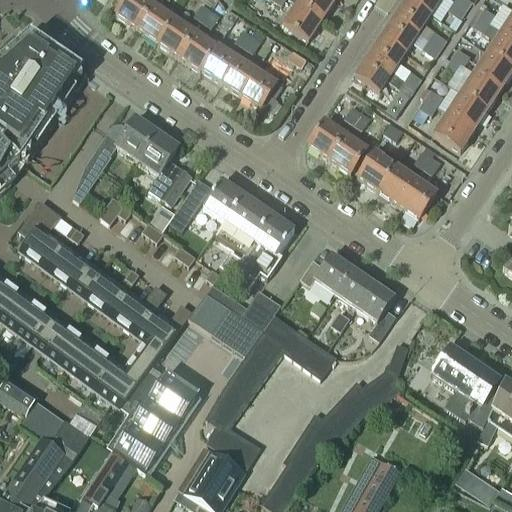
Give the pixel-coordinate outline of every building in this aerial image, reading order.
[(135,35),(152,11),(136,0),(127,0),(114,21),(135,35)] [(281,14),(287,4),(281,0),(270,0),(267,5),(281,14)] [(321,27),(322,26),(335,6),(326,0),(303,0),(296,11),(321,27)] [(429,23),(430,21),(443,2),(441,1),(440,0),(408,0),(404,6),(429,23)] [(465,16),(471,8),(459,0),(453,9),(465,16)] [(417,41),(429,23),(404,6),(392,25),(417,41)] [(459,25),(465,16),(453,9),(447,18),(459,25)] [(156,50),(173,25),(152,11),(135,35),(156,50)] [(192,25),(200,30),(209,16),(201,11),(192,25)] [(307,49),(321,27),(296,11),(282,32),(307,49)] [(219,23),(209,16),(200,30),(210,36),(219,23)] [(483,16),(478,24),(489,32),(490,32),(496,24),(483,16)] [(511,46),(511,20),(505,31),(500,39),(511,46)] [(511,75),(511,46),(500,39),(490,32),(489,32),(478,24),(472,33),(494,47),(487,59),(511,75)] [(177,64),(194,39),(173,25),(156,50),(177,64)] [(392,25),(379,45),(404,61),(417,41),(392,25)] [(255,35),(251,42),(242,56),(252,62),(265,41),(255,35)] [(233,50),(242,56),(251,42),(242,37),(233,50)] [(199,79),(200,77),(215,53),(194,39),(177,64),(199,79)] [(433,39),(427,48),(428,48),(439,56),(445,47),(434,39),(433,39)] [(88,86),(80,81),(81,80),(29,44),(0,69),(0,155),(6,162),(24,173),(84,85),(87,87),(88,86)] [(379,45),(366,64),(391,80),(404,61),(379,45)] [(434,64),(439,56),(428,48),(427,48),(422,57),(434,64)] [(220,90),(236,65),(216,52),(215,53),(200,77),(220,90)] [(463,73),(469,64),(456,56),(451,65),(463,73)] [(500,97),(511,79),(511,75),(487,59),(473,80),(500,97)] [(291,60),(286,68),(300,77),(305,69),(291,60)] [(402,87),(391,80),(366,64),(353,84),(378,100),(386,88),(408,103),(414,94),(402,87)] [(239,102),(255,77),(236,65),(220,90),(239,102)] [(457,82),(463,74),(463,73),(451,65),(445,74),(457,82)] [(260,115),(275,90),(255,77),(239,102),(260,115)] [(414,94),(420,86),(408,78),(402,87),(414,94)] [(487,118),(500,98),(500,97),(473,80),(460,100),(487,118)] [(437,114),(442,105),(430,97),(424,105),(437,114)] [(473,138),(486,119),(487,118),(460,100),(446,120),(473,138)] [(424,105),(407,132),(419,140),(437,114),(424,105)] [(352,131),(360,119),(352,114),(344,126),(352,131)] [(361,137),(369,125),(360,119),(352,131),(361,137)] [(459,159),(473,138),(446,120),(433,141),(459,159)] [(117,154),(137,168),(156,141),(155,139),(156,137),(147,131),(146,133),(135,126),(128,136),(121,132),(114,132),(112,133),(83,175),(71,205),(79,209),(116,153),(117,154)] [(328,166),(345,142),(324,127),(307,152),(328,166)] [(395,148),(401,139),(388,131),(382,140),(395,148)] [(156,141),(137,168),(158,183),(148,196),(158,204),(169,211),(189,183),(178,175),(178,176),(168,169),(177,155),(167,148),(169,145),(160,139),(158,142),(156,141)] [(366,156),(345,142),(328,166),(349,181),(366,156)] [(377,200),(395,173),(400,166),(379,152),(356,186),(377,200)] [(423,177),(431,164),(422,158),(414,170),(423,177)] [(423,177),(416,187),(397,214),(418,227),(436,201),(423,192),(430,182),(431,183),(439,170),(431,164),(423,177)] [(397,214),(416,187),(395,173),(377,200),(397,214)] [(294,238),(245,205),(221,188),(202,215),(224,230),(214,244),(242,263),(239,268),(229,261),(219,275),(234,285),(231,289),(247,300),(258,282),(266,287),(281,265),(277,262),(294,238)] [(186,204),(198,212),(208,197),(196,189),(186,204)] [(112,204),(97,224),(109,232),(117,222),(123,213),(112,204)] [(40,210),(28,226),(18,239),(27,246),(18,259),(45,278),(63,252),(47,240),(59,224),(40,210)] [(123,213),(117,222),(124,228),(131,219),(123,213)] [(161,213),(149,230),(161,239),(173,221),(161,213)] [(147,230),(140,240),(148,245),(155,236),(147,230)] [(76,236),(68,245),(77,251),(83,242),(76,236)] [(155,236),(148,245),(156,251),(162,242),(155,236)] [(63,252),(45,278),(70,297),(80,284),(89,290),(98,277),(63,252)] [(179,254),(172,263),(180,268),(187,259),(179,254)] [(187,259),(180,268),(188,274),(194,265),(187,259)] [(511,260),(501,277),(511,284),(511,260)] [(351,277),(341,270),(342,267),(330,262),(321,275),(312,268),(299,287),(308,294),(313,288),(334,302),(352,277),(351,277)] [(130,276),(123,285),(132,291),(138,282),(130,276)] [(80,284),(70,297),(107,323),(125,297),(98,277),(89,290),(80,284)] [(211,277),(204,286),(212,292),(219,283),(211,277)] [(355,316),(372,291),(363,284),(364,282),(352,277),(334,302),(355,316)] [(0,285),(0,284),(0,330),(4,333),(26,304),(0,285)] [(377,350),(394,325),(384,319),(393,306),(384,299),(385,296),(373,291),(372,291),(355,316),(376,331),(367,343),(377,350)] [(245,315),(212,292),(206,300),(229,317),(240,325),(251,332),(262,340),(273,323),(280,313),(257,298),(245,315)] [(125,297),(107,323),(134,344),(153,318),(165,301),(155,294),(143,311),(125,297)] [(200,308),(223,325),(229,317),(206,300),(200,308)] [(26,304),(4,333),(42,361),(52,345),(42,338),(52,323),(26,304)] [(319,323),(326,314),(315,307),(309,317),(319,323)] [(190,322),(214,339),(223,325),(200,308),(190,320),(190,322)] [(142,349),(133,363),(150,375),(179,337),(190,320),(181,313),(169,329),(153,318),(134,344),(142,349)] [(240,325),(229,317),(223,325),(214,339),(224,347),(240,325)] [(340,340),(348,327),(338,320),(330,333),(340,340)] [(52,345),(42,361),(68,380),(89,350),(52,323),(42,338),(52,345)] [(259,344),(282,361),(291,367),(306,346),(297,340),(273,323),(262,340),(259,344)] [(235,354),(251,332),(240,325),(224,347),(235,354)] [(252,354),(259,344),(262,340),(251,332),(235,354),(246,362),(249,357),(252,354)] [(252,354),(275,370),(282,361),(259,344),(252,354)] [(291,367),(301,374),(316,353),(306,346),(291,367)] [(481,436),(502,392),(498,390),(499,387),(494,384),(496,380),(481,371),(479,374),(460,361),(464,355),(453,347),(430,382),(454,398),(443,415),(464,430),(466,426),(481,436)] [(89,350),(68,380),(95,400),(116,370),(89,350)] [(386,377),(384,378),(394,392),(407,356),(396,352),(386,377)] [(301,374),(310,381),(325,359),(316,353),(301,374)] [(269,380),(275,370),(252,354),(249,357),(245,363),(269,380)] [(325,359),(310,381),(320,387),(335,366),(325,359)] [(116,370),(95,400),(119,418),(150,375),(133,363),(123,375),(116,370)] [(245,363),(239,372),(262,389),(269,380),(245,363)] [(255,398),(262,389),(239,372),(232,382),(255,398)] [(154,397),(187,418),(196,405),(164,383),(152,375),(151,375),(150,376),(138,392),(151,401),(154,397)] [(384,378),(383,379),(374,385),(389,406),(399,399),(394,392),(384,378)] [(248,408),(255,398),(232,382),(225,391),(248,408)] [(7,385),(0,396),(0,404),(28,422),(38,405),(7,385)] [(374,385),(361,394),(380,412),(389,406),(374,385)] [(502,392),(481,436),(476,447),(486,452),(496,433),(511,443),(511,392),(505,388),(502,393),(502,392)] [(370,419),(380,412),(361,394),(355,389),(347,398),(370,419)] [(221,397),(219,401),(242,417),(248,408),(225,391),(221,397)] [(137,422),(146,409),(151,401),(138,392),(120,418),(128,423),(134,427),(137,422)] [(178,431),(187,418),(154,397),(151,401),(146,409),(178,431)] [(347,398),(339,406),(360,427),(363,424),(370,419),(347,398)] [(235,427),(242,417),(219,401),(213,411),(235,427)] [(360,427),(339,406),(331,415),(352,435),(360,427)] [(170,444),(178,431),(146,409),(137,422),(170,444)] [(228,436),(235,427),(213,411),(204,427),(215,435),(225,441),(228,436)] [(331,415),(321,426),(346,442),(352,435),(331,415)] [(0,511),(37,511),(42,506),(97,430),(77,418),(69,431),(63,427),(47,451),(40,446),(7,497),(0,492),(0,511)] [(346,442),(321,426),(313,421),(307,431),(331,447),(330,448),(336,452),(346,442)] [(170,444),(137,422),(134,427),(128,423),(123,432),(161,457),(164,452),(170,444)] [(325,457),(330,448),(331,447),(307,431),(301,441),(325,457)] [(153,470),(161,457),(123,432),(116,445),(153,470)] [(205,451),(226,465),(240,443),(228,436),(225,441),(215,435),(205,451)] [(319,466),(325,457),(301,441),(295,450),(319,466)] [(87,443),(83,450),(105,464),(109,457),(87,443)] [(236,471),(250,450),(240,443),(226,465),(236,471)] [(144,483),(151,473),(153,470),(116,445),(108,459),(126,471),(144,483)] [(246,477),(260,456),(250,450),(236,471),(246,477)] [(313,476),(319,466),(295,450),(288,460),(313,476)] [(98,511),(100,510),(126,471),(108,459),(84,504),(95,511),(98,511)] [(200,511),(224,511),(244,481),(209,459),(183,502),(198,511),(200,511)] [(282,470),(285,473),(306,486),(313,476),(288,460),(282,470)] [(380,469),(356,511),(381,511),(399,480),(380,469)] [(285,473),(278,482),(300,496),(306,486),(285,473)] [(300,496),(278,482),(272,492),(293,506),(300,496)] [(272,492),(266,502),(281,511),(289,511),(293,506),(272,492)] [(497,505),(508,511),(510,511),(511,510),(511,504),(501,498),(497,505)] [(183,511),(197,511),(198,511),(183,502),(179,509),(183,511)] [(260,511),(281,511),(266,502),(259,511),(260,511)]
